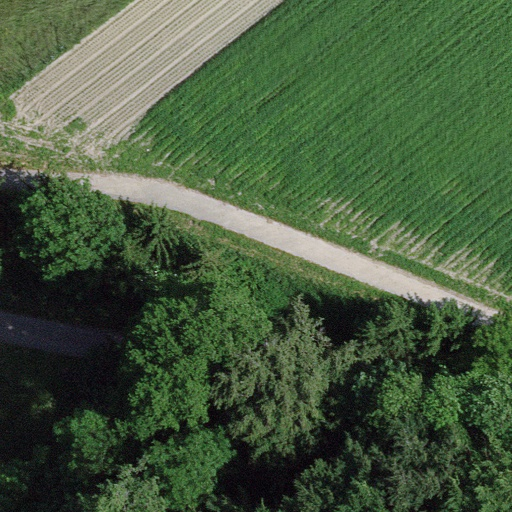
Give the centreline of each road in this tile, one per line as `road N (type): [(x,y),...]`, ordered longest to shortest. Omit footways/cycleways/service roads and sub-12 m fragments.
road 1 (track): [(0,181),(147,197),(511,327)]
road 2 (unclassified): [(511,463),(0,331)]
road 3 (track): [(67,511),(202,380)]
